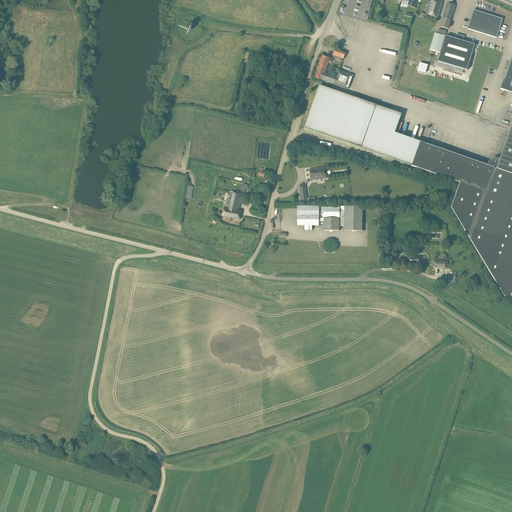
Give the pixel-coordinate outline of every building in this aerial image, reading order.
[(433,0),(430,0),(426,14),(438,18),(442,3),(433,0)] [(448,29),(456,6),(447,3),(440,26),(448,29)] [(497,38),(503,19),(474,10),(468,29),(497,38)] [(429,50),(440,53),(445,36),(437,34),(435,33),(429,50)] [(455,39),(445,36),(440,53),(437,62),(467,71),(475,45),(463,41),(465,37),(457,34),(455,39)] [(417,50),(429,46),(426,37),(415,41),(417,50)] [(346,53),(335,49),(333,56),(344,59),(346,53)] [(410,60),(417,62),(420,53),(413,51),(410,60)] [(325,73),(330,59),(322,56),(314,77),(348,90),(353,76),(339,70),(336,77),(325,73)] [(511,92),(511,60),(505,79),(504,79),(501,88),(511,92)] [(412,166),(420,143),(395,134),(402,115),(319,86),(304,129),(367,150),(412,166)] [(460,183),(460,184),(451,208),(504,297),(511,299),(511,125),(500,161),(496,159),(490,162),(488,166),(420,143),(412,166),(460,183)] [(326,179),(325,167),(309,169),(311,181),(326,179)] [(191,199),(193,187),(187,186),(185,198),(191,199)] [(308,204),(306,186),(298,187),(301,205),(308,204)] [(226,206),(225,208),(224,208),(223,216),(236,219),(239,219),(241,211),(239,210),(242,195),(230,192),(227,206),(226,206)] [(298,206),(297,226),(305,226),(304,231),(312,231),(312,226),(319,226),(319,222),(323,222),(323,231),(339,231),(339,219),(344,219),(344,231),(362,231),(363,207),(344,207),(344,211),(339,211),(339,207),(319,207),(298,206)] [(401,242),(396,239),(393,244),(390,242),(389,243),(392,246),(387,252),(391,255),(397,246),(398,247),(401,242)] [(420,266),(420,256),(413,256),(413,254),(408,254),(408,266),(420,266)]
